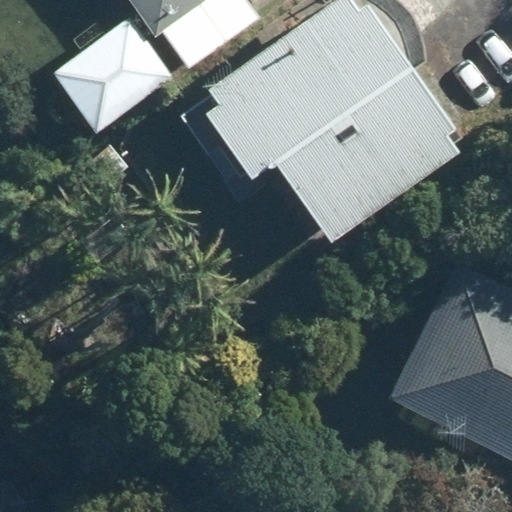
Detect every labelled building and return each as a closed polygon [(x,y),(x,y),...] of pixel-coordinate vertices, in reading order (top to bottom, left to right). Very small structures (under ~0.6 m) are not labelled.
[(143,0),(164,30),(206,0),(143,0)] [(460,115),(468,109),(386,0),(382,0),(377,4),(373,0),(325,0),(198,95),(256,172),(287,149),(346,228),(473,133),(460,115)] [(182,74),(131,11),(57,72),(109,135),(182,74)] [(511,266),(471,246),(399,388),(511,445),(511,266)] [(0,480),(0,511),(44,511),(18,469),(0,480)]
